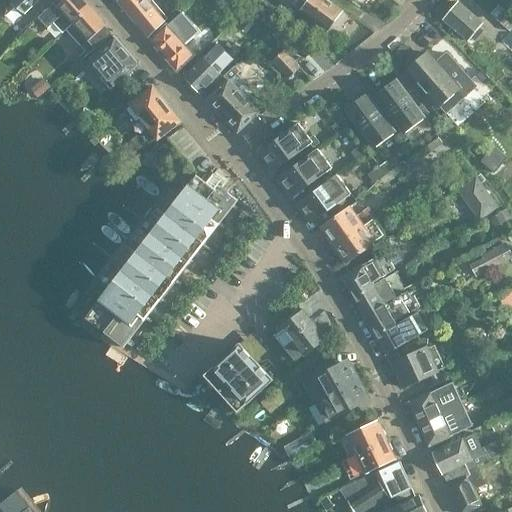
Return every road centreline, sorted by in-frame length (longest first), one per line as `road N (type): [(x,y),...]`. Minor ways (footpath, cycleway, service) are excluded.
road 1 (residential): [(442,511),(329,286),(230,154)]
road 2 (residential): [(230,154),(344,70),(421,0)]
road 3 (residential): [(230,154),(97,0)]
